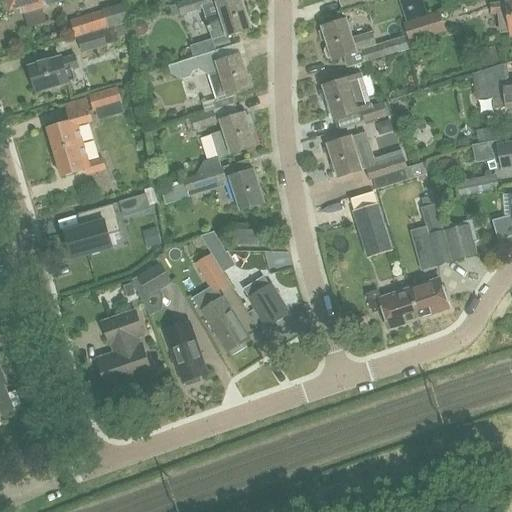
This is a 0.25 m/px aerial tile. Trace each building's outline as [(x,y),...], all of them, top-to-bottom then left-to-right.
[(58,0),(8,0),(11,10),(22,7),(28,28),(46,23),(42,7),(59,2),(58,0)] [(187,0),(168,6),(170,17),(213,5),(211,0),(187,0)] [(219,13),(205,17),(212,40),(207,41),(211,52),(215,51),(230,46),(226,36),(251,28),(241,0),(226,0),(216,3),(219,13)] [(329,0),(330,1),(333,0),(338,0),(342,11),(374,0),(329,0)] [(511,0),(505,2),(490,4),(491,15),(498,15),(500,34),(509,33),(509,37),(511,36),(511,0)] [(124,5),(104,11),(109,29),(127,24),(129,24),(124,5)] [(104,11),(83,17),(82,14),(70,17),(76,38),(78,37),(102,30),(102,31),(109,29),(104,11)] [(403,23),(410,43),(445,32),(439,11),(403,23)] [(333,60),(343,57),(347,68),(399,52),(394,39),(377,45),(372,31),(352,38),(346,20),(322,27),(328,45),(325,46),(325,51),(327,57),(330,61),(333,60)] [(127,24),(109,29),(102,31),(106,44),(119,41),(118,36),(129,33),(127,24)] [(106,44),(102,31),(102,30),(78,37),(82,52),(106,46),(106,44)] [(481,51),(486,70),(500,66),(495,47),(494,47),(481,51)] [(211,52),(168,66),(171,74),(182,80),(190,77),(193,72),(198,70),(208,76),(209,76),(217,99),(251,88),(240,55),(218,62),(215,51),(211,52)] [(75,55),(30,67),(37,91),(67,83),(67,81),(74,80),(71,69),(78,67),(75,55)] [(500,66),(486,70),(473,74),(476,99),(492,98),(492,109),(508,107),(511,107),(511,83),(507,84),(505,64),(500,66)] [(333,120),(334,120),(373,107),(373,106),(372,103),(370,104),(362,78),(363,78),(363,75),(323,87),(329,106),(326,107),(325,111),(327,118),(330,120),(333,119),(333,120)] [(89,96),(93,112),(122,103),(117,87),(89,96)] [(226,107),(190,118),(191,120),(194,130),(221,122),(221,121),(230,118),(226,107)] [(48,129),(54,151),(82,142),(77,126),(91,122),(88,111),(69,117),(71,122),(48,129)] [(223,130),(210,135),(218,157),(254,146),(245,114),(239,116),(230,118),(221,121),(221,122),(221,123),(223,130)] [(186,121),(189,132),(194,130),(191,120),(186,121)] [(366,133),(328,145),(338,177),(362,170),(366,170),(369,181),(373,180),(409,169),(404,153),(403,153),(401,150),(375,159),(366,133)] [(82,142),(54,151),(61,177),(84,170),(86,176),(105,171),(102,158),(88,162),(82,142)] [(511,142),(498,146),(502,170),(511,168),(511,142)] [(422,164),(409,169),(373,180),(375,189),(376,189),(376,190),(415,178),(425,175),(422,164)] [(162,192),(164,205),(225,186),(225,182),(221,169),(194,178),(183,182),(184,185),(162,192)] [(264,202),(253,171),(229,179),(240,210),(264,202)] [(151,185),(147,172),(134,176),(137,188),(151,185)] [(495,175),(456,183),(459,197),(465,196),(497,188),(495,175)] [(144,194),(134,197),(136,205),(141,208),(147,206),(144,194)] [(91,225),(65,233),(72,259),(113,247),(109,235),(121,231),(113,204),(88,212),(91,225)] [(413,239),(421,270),(450,263),(441,229),(435,204),(426,207),(430,219),(424,221),(428,234),(413,239)] [(370,259),(393,252),(378,206),(355,213),(370,259)] [(511,215),(493,221),(499,241),(511,236),(511,215)] [(472,221),(441,229),(450,263),(453,262),(453,264),(478,257),(473,240),(477,239),(472,221)] [(156,228),(145,231),(150,248),(161,244),(156,228)] [(234,245),(258,246),(258,231),(235,230),(234,245)] [(202,238),(223,273),(235,264),(214,231),(202,238)] [(196,261),(215,292),(227,285),(208,253),(196,261)] [(136,277),(149,298),(173,284),(160,263),(136,277)] [(410,289),(420,320),(450,310),(440,279),(410,289)] [(249,300),(267,329),(290,314),(271,285),(249,300)] [(135,288),(125,291),(128,301),(138,297),(135,288)] [(377,291),(366,294),(373,313),(383,310),(390,330),(420,320),(410,289),(380,299),(377,291)] [(225,298),(202,312),(227,353),(250,339),(225,298)] [(97,361),(107,391),(152,375),(142,345),(138,347),(135,338),(143,335),(135,313),(102,324),(113,356),(97,361)] [(190,323),(164,332),(183,384),(184,383),(186,388),(201,383),(200,378),(209,375),(190,323)] [(0,417),(14,412),(0,376),(0,375),(2,375),(0,368),(0,417)]
